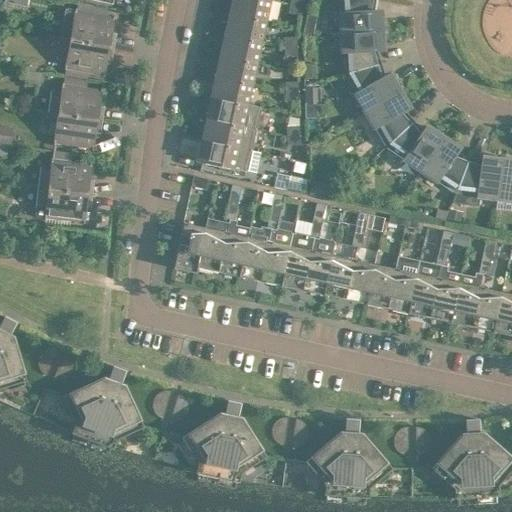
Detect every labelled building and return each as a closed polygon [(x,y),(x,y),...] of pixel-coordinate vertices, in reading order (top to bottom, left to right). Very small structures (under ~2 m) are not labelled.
[(232,0),(228,11),(265,19),(269,0),(232,0)] [(375,0),(338,0),(340,30),(380,28),(379,9),(374,9),(375,0)] [(301,5),(289,2),(287,11),(299,14),(301,5)] [(114,31),(110,31),(113,14),(112,14),(112,16),(75,9),(64,7),(59,36),(113,45),(115,31),(114,31)] [(231,12),(223,32),(260,40),(265,19),(228,11),(228,12),(231,12)] [(312,31),(316,13),(306,11),(301,31),(312,31)] [(342,72),(380,61),(376,48),(381,47),(380,28),(340,30),(342,72)] [(227,34),(219,53),(256,61),(260,40),(223,32),(223,33),(227,34)] [(283,45),(296,45),(295,35),(282,36),(283,45)] [(113,45),(59,36),(55,57),(56,57),(56,56),(65,58),(63,68),(64,68),(65,66),(102,73),(101,75),(102,75),(105,58),(109,58),(109,59),(110,59),(113,45)] [(296,54),(296,45),(283,45),(283,54),(296,54)] [(222,55),(214,74),(251,82),(256,61),(219,53),(219,54),(222,55)] [(21,68),(25,68),(38,71),(40,60),(23,57),(21,68)] [(302,62),(304,76),(315,75),(314,61),(302,62)] [(363,109),(398,89),(389,72),(384,75),(380,61),(342,72),(363,109)] [(39,83),(41,71),(25,68),(23,80),(39,83)] [(218,76),(210,95),(259,106),(259,105),(247,103),(251,82),(214,74),(214,75),(218,76)] [(284,89),(297,89),(297,80),(284,80),(284,89)] [(50,89),(47,110),(101,118),(103,104),(101,104),(101,105),(98,104),(100,87),(99,87),(99,89),(62,83),(62,81),(61,81),(59,91),(51,90),(51,89),(50,89)] [(315,87),(302,87),(302,103),(316,102),(315,87)] [(297,99),(297,89),(284,89),(284,99),(297,99)] [(363,109),(384,145),(413,118),(403,108),(408,105),(398,89),(363,109)] [(213,97),(205,117),(254,127),(254,126),(258,107),(259,107),(259,106),(210,95),(209,96),(213,97)] [(101,118),(47,110),(46,111),(56,112),(52,142),(53,143),(53,141),(91,146),(90,148),(91,148),(94,131),(97,132),(99,132),(101,118)] [(208,118),(200,138),(250,148),(249,148),(254,128),(254,127),(205,117),(208,118)] [(419,168),(441,135),(425,124),(422,129),(413,118),(384,145),(419,168)] [(0,142),(7,143),(10,144),(12,126),(0,124),(0,142)] [(285,134),(298,134),(298,124),(285,125),(285,134)] [(298,143),(298,134),(285,134),(286,143),(298,143)] [(457,146),(441,135),(419,168),(454,192),(468,155),(454,150),(457,146)] [(204,139),(195,159),(245,170),(245,169),(249,149),(250,148),(200,138),(204,139)] [(478,195),(496,197),(501,157),(482,155),(481,160),(468,155),(454,192),(450,203),(477,206),(478,195)] [(39,164),(37,186),(91,192),(93,178),(91,178),(88,178),(90,161),(89,161),(88,162),(51,158),(51,156),(50,156),(49,166),(40,165),(40,164),(39,164)] [(511,158),(501,157),(496,197),(511,198),(511,158)] [(190,184),(206,187),(208,178),(192,175),(190,184)] [(288,175),(285,189),(306,193),(305,178),(288,175)] [(361,190),(352,180),(344,188),(353,198),(361,190)] [(311,181),(308,194),(325,197),(327,184),(311,181)] [(227,197),(226,202),(231,203),(232,198),(237,199),(240,185),(230,183),(227,197)] [(90,206),(91,192),(37,186),(33,216),(44,218),(44,216),(82,220),(81,222),(83,222),(85,205),(88,205),(88,206),(90,206)] [(270,206),(268,211),(273,212),(274,207),(279,208),(282,194),(273,192),(270,206)] [(226,202),(223,216),(228,217),(233,218),(236,204),(237,199),(232,198),(231,203),(226,202)] [(312,215),(311,220),(316,221),(317,216),(321,217),(324,203),(315,201),(312,215)] [(268,211),(266,225),(270,226),(275,226),(278,213),(279,208),(274,207),(273,212),(268,211)] [(450,207),(446,221),(458,224),(461,210),(450,207)] [(436,209),(433,221),(442,223),(447,211),(436,209)] [(354,225),(353,230),(358,231),(359,226),(364,227),(367,213),(357,210),(354,225)] [(401,224),(402,218),(388,215),(387,221),(401,224)] [(308,233),(308,234),(313,236),(317,237),(317,236),(320,223),(321,217),(317,216),(316,221),(311,220),(308,233)] [(204,226),(194,271),(195,271),(196,266),(212,269),(213,264),(217,265),(225,230),(227,221),(206,217),(204,226)] [(225,230),(217,265),(222,266),(221,271),(237,275),(248,227),(248,226),(234,223),(235,219),(233,218),(228,217),(227,221),(225,230)] [(420,228),(421,223),(407,220),(406,225),(420,228)] [(204,226),(182,221),(173,261),(179,262),(177,268),(194,271),(204,226)] [(248,227),(237,275),(254,278),(255,273),(260,274),(270,227),(255,224),(254,228),(248,227)] [(270,227),(260,274),(264,275),(263,280),(280,284),(289,244),(292,230),(275,226),(270,226),(270,227)] [(350,243),(350,244),(354,245),(359,246),(363,232),(364,227),(359,226),(358,231),(353,230),(350,243)] [(439,243),(438,248),(442,249),(443,244),(448,245),(451,231),(442,229),(439,243)] [(289,244),(280,284),(296,287),(297,282),(302,283),(310,249),(313,236),(308,234),(308,233),(292,230),(289,244)] [(310,249),(302,283),(306,284),(305,289),(322,293),(331,253),(334,240),(317,236),(317,237),(313,236),(310,249)] [(481,252),(480,257),(485,258),(486,253),(491,254),(494,240),(484,238),(481,252)] [(331,253),(322,293),(339,297),(340,292),(344,293),(352,258),(354,245),(350,244),(350,243),(334,240),(331,253)] [(438,248),(435,262),(439,263),(444,264),(447,250),(448,245),(443,244),(442,249),(438,248)] [(480,257),(477,271),(482,272),(486,273),(489,259),(491,254),(486,253),(485,258),(480,257)] [(394,267),(386,302),(391,303),(390,308),(407,311),(415,272),(418,259),(397,254),(394,267)] [(352,258),(344,293),(349,294),(348,299),(364,302),(373,262),(352,258)] [(424,310),(429,311),(437,276),(439,263),(435,262),(418,259),(415,272),(407,311),(423,315),(424,310)] [(394,267),(373,262),(364,302),(381,306),(382,301),(386,302),(394,267)] [(437,276),(429,311),(433,312),(432,317),(449,321),(458,281),(460,272),(445,269),(446,265),(444,264),(439,263),(437,276)] [(458,281),(449,321),(465,324),(466,319),(471,320),(479,285),(482,272),(477,271),(473,270),(472,275),(460,272),(458,281)] [(479,285),(471,320),(476,321),(474,326),(491,330),(500,290),(479,285)] [(511,292),(500,290),(491,330),(508,333),(509,328),(511,329),(511,292)] [(0,386),(25,379),(12,336),(8,337),(7,333),(14,320),(2,314),(0,319),(0,386)] [(41,372),(43,373),(44,374),(56,347),(54,347),(51,346),(49,346),(46,347),(43,348),(41,350),(39,352),(38,354),(37,355),(37,356),(36,358),(36,359),(36,361),(36,362),(36,363),(36,365),(37,366),(38,368),(39,370),(41,372)] [(54,378),(57,378),(60,378),(62,377),(64,376),(66,374),(67,373),(69,372),(70,370),(70,369),(71,366),(71,365),(71,363),(71,362),(71,361),(71,359),(70,358),(69,357),(68,355),(66,353),(64,351),(63,350),(51,377),(54,378)] [(73,422),(69,432),(111,447),(115,438),(142,425),(123,385),(120,386),(118,382),(123,369),(112,363),(106,377),(102,380),(101,376),(60,394),(73,422)] [(157,416),(159,416),(161,417),(169,390),(168,389),(166,389),(164,389),(162,389),(160,390),(158,391),(156,392),(155,393),(154,394),(152,397),(151,399),(151,401),(150,404),(151,406),(151,407),(151,408),(152,410),(153,412),(154,413),(156,414),(157,416)] [(169,420),(172,420),(174,420),(176,419),(178,418),(180,418),(182,416),(183,415),(183,414),(185,412),(186,409),(186,408),(186,406),(186,404),(186,402),(185,400),(184,398),(183,397),(182,395),(180,393),(178,393),(176,392),(168,419),(169,420)] [(239,471),(265,455),(241,417),(238,419),(235,415),(238,402),(226,399),(223,413),(219,415),(217,412),(179,436),(196,462),(194,471),(237,481),(239,471)] [(278,443),(281,444),(282,444),(286,416),(284,416),(280,416),(278,417),(276,418),(274,420),(272,422),(271,423),(271,425),(270,426),(270,427),(270,428),(270,430),(270,431),(270,433),(271,435),(271,436),(272,438),(274,440),(275,441),(276,442),(278,443)] [(289,445),(291,445),(292,445),(295,445),(297,444),(298,444),(300,442),(301,442),(302,441),(304,439),(305,437),(305,435),(306,433),(306,431),(306,428),(305,427),(304,425),(303,423),(302,421),(299,419),(298,418),(296,417),(293,417),(289,445)] [(323,483),(322,493),(367,496),(367,486),(390,466),(361,433),(358,435),(355,432),(356,418),(344,417),(343,431),(339,434),(337,431),(303,460),(323,483)] [(452,487),(453,497),(497,494),(496,484),(511,466),(511,457),(483,432),(480,434),(477,431),(476,417),(463,418),(464,432),(461,436),(458,433),(429,467),(452,487)] [(401,453),(404,454),(406,454),(406,425),(403,425),(400,426),(398,427),(396,429),(394,431),(394,432),(393,433),(392,435),(392,438),(392,440),(392,443),(393,444),(393,446),(394,448),(395,449),(396,450),(398,451),(400,452),(401,453)] [(420,426),(417,425),(416,425),(413,425),(413,454),(416,454),(418,453),(420,452),(421,452),(423,450),(424,449),(426,447),(427,444),(427,443),(428,442),(428,440),(428,438),(427,436),(427,434),(426,433),(425,431),(423,429),(421,427),(420,426)]
